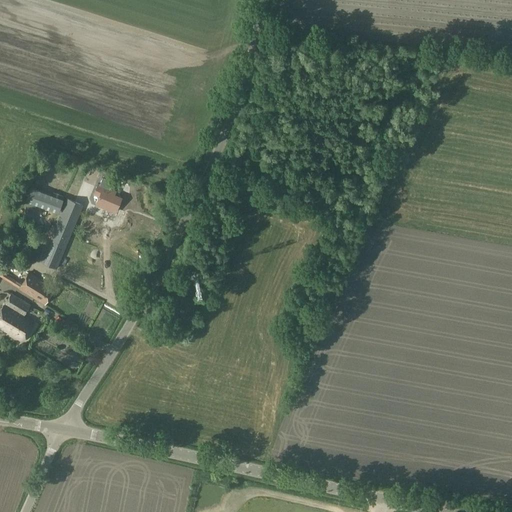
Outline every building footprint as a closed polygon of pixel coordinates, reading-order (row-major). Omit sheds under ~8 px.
[(108,206),(115,209),(120,199),(113,196),(114,192),(108,190),(111,183),(101,179),(99,186),(96,185),(93,194),(98,196),(94,205),(107,210),(108,206)] [(26,202),(58,213),(63,199),(31,188),(26,202)] [(41,262),(56,268),(87,195),(72,188),(41,262)] [(19,288),(44,304),(54,289),(29,273),(19,288)] [(11,294),(5,305),(0,312),(0,328),(6,332),(18,312),(14,310),(21,299),(11,294)] [(176,297),(166,321),(184,329),(194,304),(176,297)] [(18,312),(6,332),(22,341),(33,322),(24,316),(30,305),(21,299),(14,310),(18,312)]
